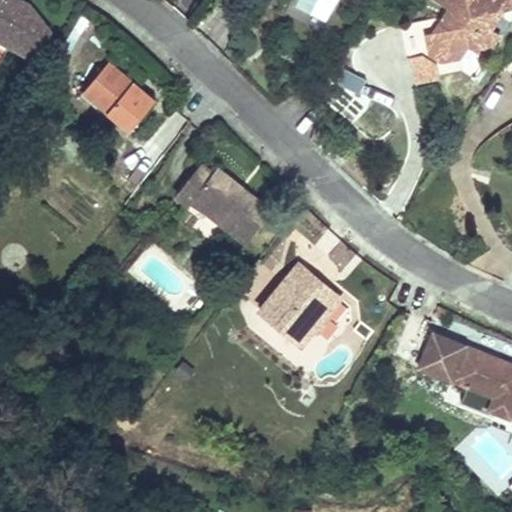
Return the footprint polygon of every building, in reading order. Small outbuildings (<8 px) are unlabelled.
[(0,0),(0,35),(26,47),(54,61),(67,35),(47,6),(32,0),(0,0)] [(314,0),(295,0),(293,5),(326,23),(333,10),(314,0)] [(511,0),(447,0),(464,10),(456,33),(439,33),(439,57),(453,57),(457,61),(460,62),(463,62),(466,62),(469,60),(479,48),(492,49),(509,33),(501,26),(504,13),(509,15),(511,17),(511,0)] [(26,47),(0,35),(0,63),(15,71),(26,47)] [(174,98),(123,61),(98,94),(148,133),(174,98)] [(358,96),(368,78),(352,70),(343,87),(358,96)] [(208,198),(229,171),(216,160),(189,193),(202,205),(208,198)] [(289,208),(234,164),(229,171),(208,198),(262,241),(289,208)] [(327,260),(343,269),(352,254),(336,245),(327,260)] [(314,259),(274,307),(318,345),(330,329),(336,333),(349,317),(343,313),(357,295),(343,283),(338,289),(330,282),(334,276),(314,259)] [(241,295),(257,308),(281,280),(265,267),(241,295)] [(511,358),(439,328),(425,363),(495,392),(490,404),(511,412),(511,358)]
